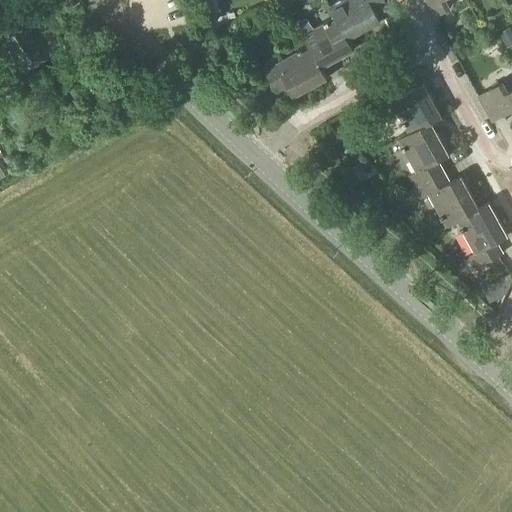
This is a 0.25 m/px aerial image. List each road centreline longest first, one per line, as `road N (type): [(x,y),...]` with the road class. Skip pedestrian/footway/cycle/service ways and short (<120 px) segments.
road 1 (tertiary): [(511,387),(99,0)]
road 2 (residential): [(511,162),(486,157),(428,42)]
